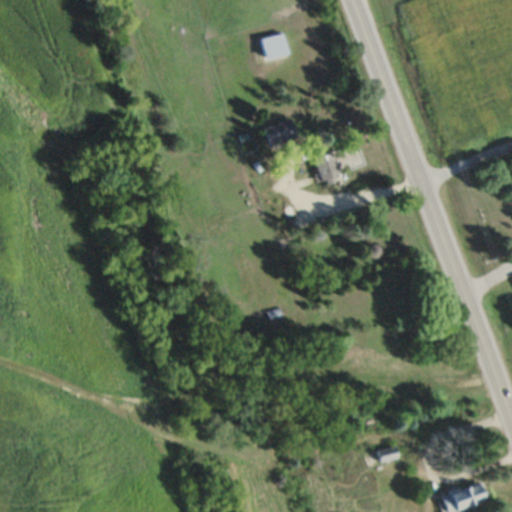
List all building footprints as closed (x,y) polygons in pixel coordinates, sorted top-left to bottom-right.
[(258,38),(263,59),(286,53),(281,32),(258,38)] [(295,136),(288,117),(259,127),(266,146),(295,136)] [(320,184),(339,177),(330,150),(310,157),(320,184)] [(376,461),(395,458),(393,445),(373,449),(376,461)] [(483,500),(478,480),(438,491),(443,510),(483,500)]
